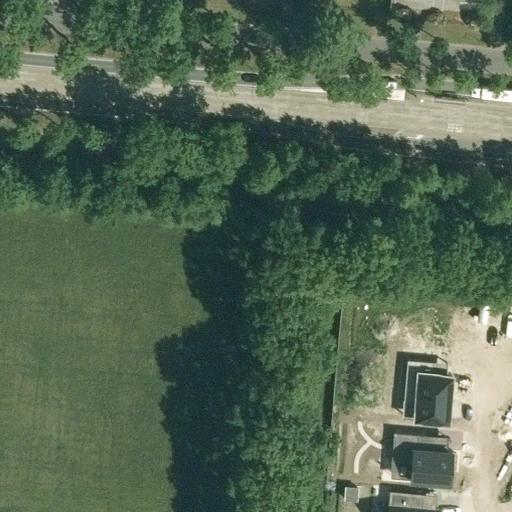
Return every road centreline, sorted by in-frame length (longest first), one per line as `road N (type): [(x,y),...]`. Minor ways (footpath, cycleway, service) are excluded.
road 1 (unclassified): [(0,138),(105,148),(347,199),(511,219)]
road 2 (primary): [(0,100),(511,160)]
road 3 (unclassified): [(511,64),(0,16)]
road 4 (primary): [(511,94),(0,57)]
road 5 (residential): [(480,511),(488,372)]
